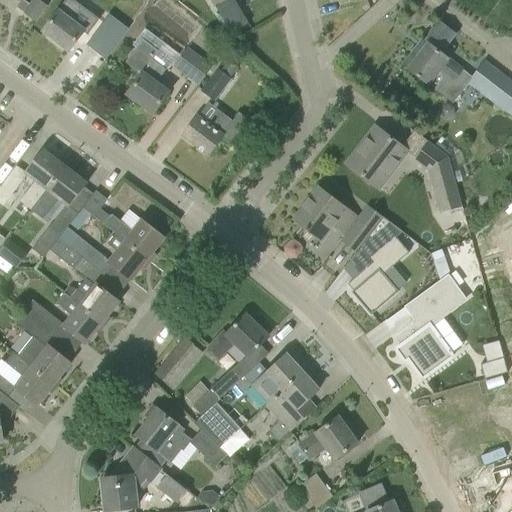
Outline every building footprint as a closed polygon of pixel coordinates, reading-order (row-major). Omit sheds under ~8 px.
[(23,13),(36,23),(47,8),(36,0),(33,0),(29,6),(21,0),(0,0),(13,11),(16,7),(24,13),(23,13)] [(67,0),(43,33),(69,52),(84,31),(72,22),(82,8),(71,0),(67,0)] [(239,9),(222,19),(231,36),(249,25),(239,9)] [(128,30),(109,15),(86,45),(105,60),(128,30)] [(416,48),(402,66),(428,86),(439,94),(453,104),(468,85),(472,79),(471,78),(440,54),(455,35),(440,23),(425,42),(422,40),(421,41),(427,46),(422,53),(416,48)] [(127,95),(153,115),(169,93),(155,82),(170,62),(198,83),(210,67),(186,49),(181,57),(144,30),(133,45),(136,47),(125,62),(142,75),(127,95)] [(472,79),(468,85),(511,117),(511,83),(484,62),(471,78),(472,79)] [(202,93),(214,102),(230,80),(218,71),(202,93)] [(444,106),(440,111),(440,116),(445,120),(451,120),(455,115),(454,109),(450,105),(444,106)] [(195,120),(183,137),(208,156),(222,138),(236,148),(253,124),(239,114),(233,122),(224,116),(214,129),(198,118),(197,117),(195,120)] [(347,165),(379,189),(407,152),(375,128),(347,165)] [(431,170),(442,212),(461,207),(447,158),(430,144),(418,160),(431,170)] [(36,181),(19,203),(31,212),(65,168),(44,151),(26,174),(36,181)] [(65,168),(31,212),(42,221),(59,199),(69,207),(86,184),(65,168)] [(0,187),(0,205),(3,208),(10,198),(25,179),(13,170),(0,187)] [(294,221),(321,241),(333,226),(344,234),(356,218),(356,217),(334,201),(318,189),(294,221)] [(96,192),(83,209),(103,225),(110,217),(100,210),(108,201),(96,192)] [(366,211),(342,242),(357,253),(360,248),(383,218),(384,217),(370,206),(366,211)] [(49,226),(31,250),(33,251),(43,259),(49,250),(50,251),(58,240),(61,237),(75,218),(64,209),(50,227),(49,226)] [(163,213),(156,222),(166,230),(173,221),(163,213)] [(110,217),(103,225),(116,235),(148,260),(165,239),(142,221),(133,233),(111,215),(110,217)] [(396,239),(402,233),(383,218),(360,248),(373,263),(353,281),(348,285),(353,291),(352,293),(361,304),(363,302),(371,312),(370,314),(371,316),(399,293),(398,291),(384,275),(393,267),(409,253),(396,239)] [(116,235),(107,245),(117,253),(108,263),(131,281),(148,260),(116,235)] [(79,238),(71,249),(97,269),(105,259),(79,238)] [(8,240),(0,250),(0,255),(4,259),(15,244),(8,240)] [(58,240),(50,251),(69,266),(88,281),(97,269),(71,249),(70,250),(58,240)] [(441,251),(431,255),(441,284),(450,278),(441,251)] [(416,322),(395,336),(402,346),(396,350),(405,363),(409,360),(422,380),(423,380),(453,359),(431,327),(467,303),(450,278),(441,284),(406,308),(416,322)] [(64,294),(103,324),(119,303),(98,286),(89,297),(69,288),(64,294)] [(64,294),(56,305),(72,318),(64,328),(86,345),(103,324),(64,294)] [(33,300),(24,312),(52,334),(61,322),(33,300)] [(24,312),(16,322),(44,344),(52,334),(24,312)] [(224,332),(208,348),(220,359),(235,344),(247,356),(248,357),(268,337),(245,315),(227,335),(224,332)] [(184,338),(154,375),(163,382),(164,381),(173,389),(203,354),(192,346),(193,345),(184,338)] [(25,347),(18,356),(54,385),(71,364),(47,345),(38,357),(25,347)] [(13,353),(5,364),(22,377),(13,387),(37,407),(54,385),(18,356),(18,357),(13,353)] [(264,375),(251,387),(267,405),(302,373),(300,371),(304,367),(294,356),(290,359),(286,355),(267,372),(264,375)] [(200,383),(185,398),(201,418),(216,404),(249,373),(257,366),(248,357),(247,356),(208,391),(200,383)] [(503,358),(480,365),(485,380),(508,373),(503,358)] [(267,405),(265,407),(277,420),(290,434),(301,423),(316,410),(308,400),(318,391),(313,385),(314,382),(308,376),(306,377),(302,373),(267,405)] [(0,392),(4,395),(11,386),(0,376),(0,392)] [(0,442),(3,442),(1,431),(19,407),(4,395),(0,392),(0,442)] [(201,432),(219,449),(240,429),(216,404),(201,418),(193,424),(201,432)] [(141,440),(133,449),(160,469),(167,459),(171,463),(181,451),(182,453),(189,444),(214,468),(226,457),(219,449),(201,432),(192,441),(182,434),(185,430),(153,405),(149,410),(153,413),(150,418),(149,419),(136,436),(141,440)] [(301,446),(299,447),(308,458),(310,461),(326,449),(336,462),(358,445),(356,442),(357,438),(351,430),(347,430),(338,418),(321,431),(301,446)] [(240,429),(219,449),(226,457),(229,460),(236,453),(250,440),(240,429)] [(109,479),(102,480),(105,511),(137,506),(135,492),(136,490),(144,490),(150,483),(160,471),(161,470),(159,469),(160,469),(133,449),(109,479)] [(166,476),(157,488),(166,495),(171,499),(177,504),(187,492),(184,490),(166,476)] [(299,488),(316,510),(332,498),(315,476),(299,488)] [(396,511),(392,501),(390,503),(382,486),(381,483),(358,494),(359,496),(365,511),(396,511)] [(187,492),(177,504),(186,510),(195,498),(187,492)] [(201,494),(196,499),(208,509),(209,506),(215,500),(218,496),(212,492),(201,494)] [(219,501),(212,507),(216,511),(223,506),(219,501)]
